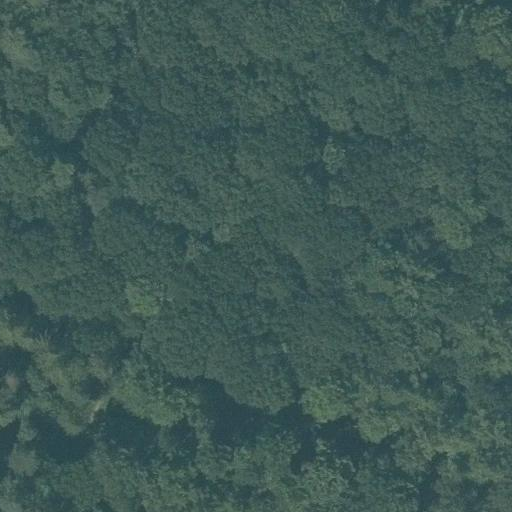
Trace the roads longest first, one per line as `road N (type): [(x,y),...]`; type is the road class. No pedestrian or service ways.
road 1 (track): [(511,475),(115,316)]
road 2 (track): [(237,0),(115,316)]
road 3 (track): [(115,316),(29,511)]
road 4 (track): [(115,316),(0,270)]
